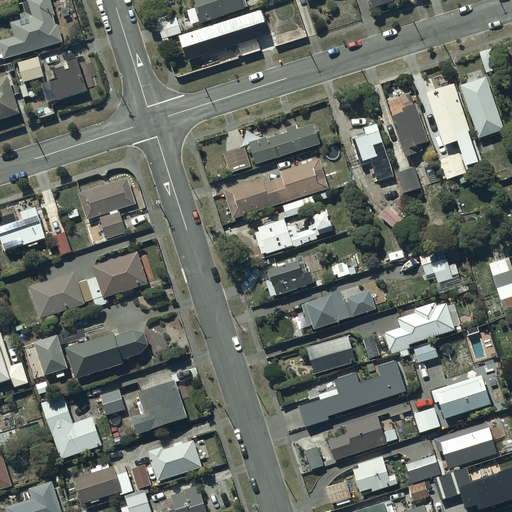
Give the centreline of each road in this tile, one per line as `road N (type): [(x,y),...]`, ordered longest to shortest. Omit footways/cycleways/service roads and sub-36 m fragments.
road 1 (residential): [(151,121),(277,511)]
road 2 (residential): [(511,7),(151,121)]
road 3 (residential): [(151,121),(0,170)]
road 4 (residential): [(113,0),(151,121)]
